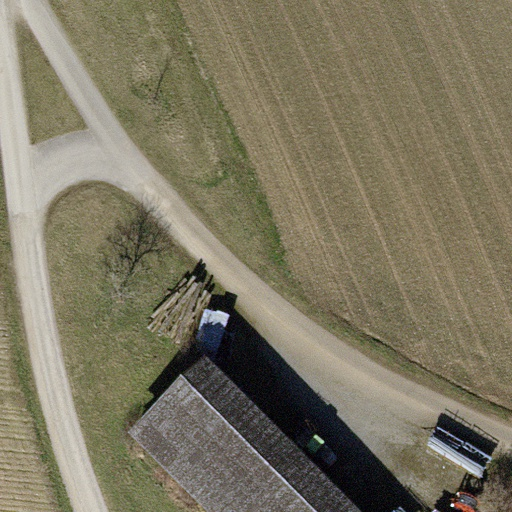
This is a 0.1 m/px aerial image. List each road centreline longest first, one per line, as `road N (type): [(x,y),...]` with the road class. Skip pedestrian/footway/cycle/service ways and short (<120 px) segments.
road 1 (track): [(511,468),(455,449),(269,313),(123,156)]
road 2 (track): [(23,189),(72,451),(96,511)]
road 3 (track): [(0,0),(23,189)]
road 4 (track): [(123,156),(28,0)]
